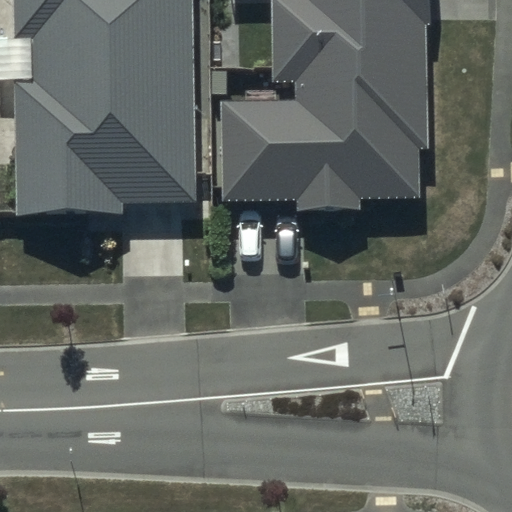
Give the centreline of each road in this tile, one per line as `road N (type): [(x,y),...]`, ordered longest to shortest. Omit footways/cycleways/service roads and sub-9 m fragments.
road 1 (residential): [(77,408),(195,367),(495,339)]
road 2 (residential): [(495,460),(198,442),(77,408)]
road 3 (residential): [(495,460),(478,392),(495,339)]
